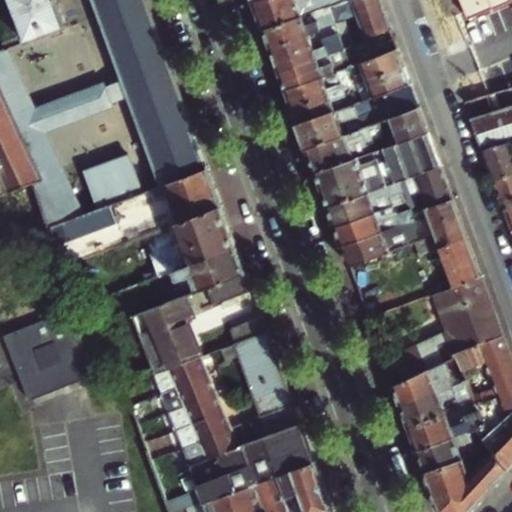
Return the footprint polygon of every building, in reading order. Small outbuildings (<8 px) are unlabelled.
[(9,0),(25,42),(68,28),(57,0),(9,0)] [(94,0),(124,79),(130,97),(162,185),(210,168),(148,0),(94,0)] [(260,0),(256,2),(266,30),(316,13),(327,9),(331,8),(353,1),(355,0),(260,0)] [(355,0),(353,1),(368,41),(394,31),(382,0),(355,0)] [(511,1),(511,0),(460,0),(469,20),(511,1)] [(273,48),(338,25),(331,8),(327,9),(328,14),(318,18),(316,13),(266,30),(273,48)] [(346,49),(338,25),(273,48),(281,72),(346,49)] [(394,31),(368,41),(357,44),(359,49),(369,45),(374,58),(400,49),(394,31)] [(357,44),(346,49),(281,72),(288,90),(349,68),(364,62),(359,49),(357,44)] [(369,45),(359,49),(364,62),(374,58),(369,45)] [(116,108),(114,103),(130,97),(124,79),(107,85),(105,81),(38,107),(11,47),(0,50),(0,85),(13,114),(41,179),(33,182),(49,226),(81,214),(50,133),(116,108)] [(400,49),(374,58),(364,62),(349,68),(354,80),(358,79),(360,84),(407,67),(407,66),(400,49)] [(366,100),(385,93),(413,83),(407,67),(360,84),(361,88),(357,90),(361,101),(366,100)] [(349,68),(288,90),(294,107),(360,84),(358,79),(354,80),(349,68)] [(421,107),(413,83),(385,93),(388,102),(394,117),(421,107)] [(300,124),(356,103),(361,101),(357,90),(361,88),(360,84),(294,107),(300,124)] [(0,194),(33,182),(41,179),(13,114),(0,85),(0,194)] [(359,112),(369,109),(366,100),(361,101),(356,103),(359,112)] [(369,109),(375,124),(390,119),(394,117),(388,102),(369,109)] [(300,124),(309,149),(375,124),(369,109),(359,112),(356,103),(300,124)] [(511,106),(472,119),(484,152),(511,141),(511,106)] [(403,142),(431,132),(421,107),(394,117),(403,142)] [(375,124),(309,149),(318,173),(361,157),(383,150),(378,138),(387,135),(386,124),(391,122),(390,119),(375,124)] [(431,132),(403,142),(387,148),(392,160),(366,169),(361,157),(318,173),(331,207),(403,181),(443,166),(431,132)] [(494,178),(494,179),(511,173),(511,141),(484,152),(494,178)] [(129,155),(86,170),(100,207),(143,192),(129,155)] [(455,199),(443,166),(403,181),(410,201),(412,206),(417,204),(415,197),(424,194),(429,208),(455,199)] [(63,263),(147,233),(224,206),(210,168),(162,185),(143,192),(100,207),(81,214),(49,226),(54,240),(63,263)] [(511,173),(494,179),(503,202),(511,198),(511,173)] [(410,201),(403,181),(331,207),(338,227),(395,206),(393,197),(403,194),(406,202),(410,201)] [(395,206),(406,202),(403,194),(393,197),(395,206)] [(511,198),(503,202),(511,228),(511,198)] [(438,234),(424,239),(399,248),(405,264),(445,250),(444,247),(469,238),(455,199),(429,208),(438,234)] [(345,246),(417,220),(412,206),(410,201),(406,202),(395,206),(338,227),(345,246)] [(224,206),(147,233),(162,276),(176,271),(239,248),(224,206)] [(424,239),(417,220),(345,246),(352,265),(399,248),(424,239)] [(457,286),(483,276),(469,238),(444,247),(445,250),(455,281),(457,286)] [(239,248),(176,271),(182,290),(196,284),(198,291),(209,287),(215,285),(248,272),(239,248)] [(145,277),(147,282),(158,278),(156,272),(145,277)] [(248,272),(215,285),(220,301),(253,287),(248,272)] [(471,325),(497,315),(483,276),(457,286),(471,325)] [(473,330),(471,325),(457,286),(455,281),(437,287),(451,326),(455,325),(458,336),(473,330)] [(221,304),(220,301),(215,285),(209,287),(216,306),(221,304)] [(209,287),(198,291),(187,295),(195,315),(216,306),(209,287)] [(183,320),(195,315),(187,295),(142,312),(152,334),(183,320)] [(96,374),(70,311),(60,315),(6,335),(31,401),(73,383),(96,374)] [(263,315),(230,328),(235,342),(269,329),(263,315)] [(504,336),(504,335),(497,315),(471,325),(473,330),(480,347),(504,336)] [(152,334),(160,353),(192,339),(183,320),(152,334)] [(455,337),(450,339),(457,358),(459,356),(480,347),(473,330),(458,336),(455,325),(451,326),(455,337)] [(288,384),(269,329),(235,342),(255,397),(260,395),(288,384)] [(448,335),(423,345),(424,349),(450,339),(448,335)] [(511,367),(511,356),(504,336),(480,347),(459,356),(465,372),(486,365),(490,375),(511,367)] [(160,353),(168,371),(200,357),(192,339),(160,353)] [(412,378),(446,362),(454,359),(457,358),(450,339),(424,349),(423,345),(403,353),(412,378)] [(396,385),(403,405),(469,381),(465,372),(459,356),(457,358),(454,359),(456,364),(448,367),(446,362),(412,378),(396,385)] [(200,357),(168,371),(154,377),(161,395),(176,389),(207,375),(200,357)] [(454,359),(446,362),(448,367),(456,364),(454,359)] [(477,403),(478,405),(500,397),(506,413),(502,414),(504,422),(511,415),(511,367),(490,375),(492,381),(486,383),(488,390),(474,396),(475,397),(477,403)] [(207,375),(176,389),(161,395),(169,415),(184,408),(216,394),(207,375)] [(411,427),(448,414),(443,402),(457,396),(460,403),(475,397),(474,396),(469,381),(403,405),(411,427)] [(255,397),(262,416),(296,404),(294,399),(288,384),(260,395),(255,397)] [(216,394),(184,408),(169,415),(176,432),(192,425),(223,411),(216,394)] [(511,415),(504,422),(502,414),(506,413),(500,397),(478,405),(486,427),(490,438),(485,442),(491,449),(510,470),(511,467),(511,415)] [(448,414),(411,427),(420,451),(486,427),(478,405),(477,403),(471,406),(473,409),(463,413),(465,418),(451,423),(448,414)] [(334,511),(296,404),(262,416),(253,419),(260,442),(250,446),(208,464),(191,471),(207,511),(334,511)] [(223,411),(192,425),(176,432),(183,450),(199,443),(231,429),(223,411)] [(231,429),(199,443),(183,450),(191,471),(208,464),(250,446),(242,427),(231,431),(231,429)] [(486,427),(420,451),(428,472),(466,458),(461,442),(473,438),(473,440),(476,439),(483,437),(485,442),(490,438),(486,427)] [(461,442),(466,458),(481,452),(476,439),(473,440),(473,438),(461,442)] [(491,449),(481,452),(485,463),(472,476),(466,458),(428,472),(442,511),(472,511),(510,470),(491,449)]
